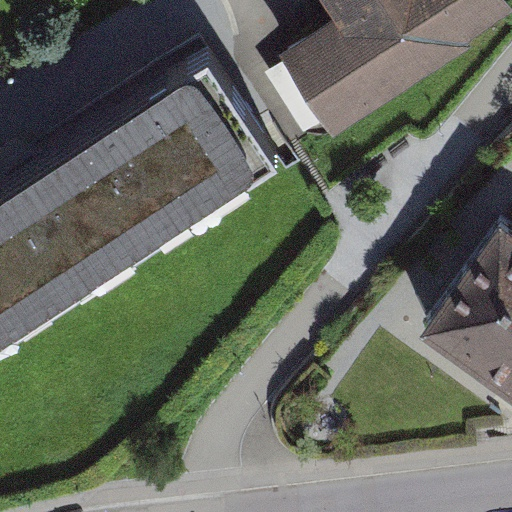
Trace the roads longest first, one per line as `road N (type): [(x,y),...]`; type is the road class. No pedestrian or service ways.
road 1 (residential): [(210,511),(222,427),(511,82)]
road 2 (residential): [(365,511),(511,490)]
